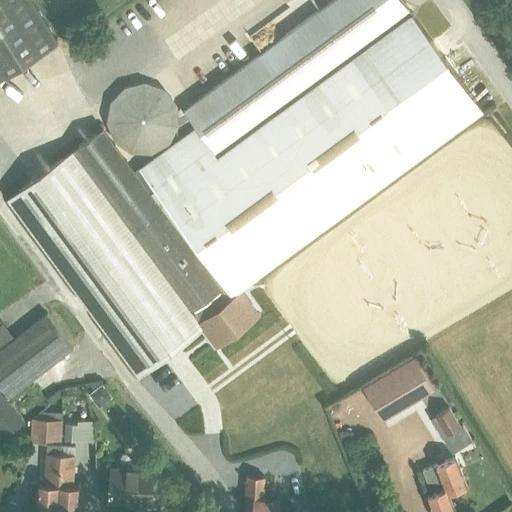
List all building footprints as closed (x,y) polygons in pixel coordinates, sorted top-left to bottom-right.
[(0,0),(0,77),(58,42),(31,0),(0,0)] [(197,128),(136,172),(135,173),(103,128),(9,196),(139,374),(208,324),(222,342),(217,345),(218,347),(263,314),(243,287),(427,152),(484,110),(403,0),(333,0),(184,110),(197,128)] [(119,136),(185,134),(184,113),(122,115),(122,107),(118,107),(119,136)] [(0,350),(0,384),(10,397),(74,346),(48,313),(0,350)] [(0,318),(0,344),(15,333),(2,317),(0,318)] [(434,388),(415,356),(364,386),(383,418),(434,388)] [(91,393),(101,406),(114,396),(104,383),(91,393)] [(23,420),(0,390),(0,435),(1,437),(23,420)] [(450,406),(435,414),(446,433),(461,425),(450,406)] [(61,438),(62,420),(32,418),(30,439),(45,440),(45,437),(61,438)] [(66,439),(96,441),(95,420),(78,419),(78,423),(67,422),(66,439)] [(58,511),(60,445),(47,444),(45,483),(39,482),(37,511),(58,511)] [(75,446),(60,445),(58,511),(77,511),(79,485),(73,485),(75,446)] [(467,485),(455,456),(423,469),(433,492),(428,494),(435,511),(456,511),(449,492),(467,485)] [(152,507),(154,470),(112,467),(110,500),(133,501),(132,505),(152,507)] [(279,511),(281,499),(263,498),(264,476),(247,475),(245,511),(254,511),(253,511),(279,511)]
